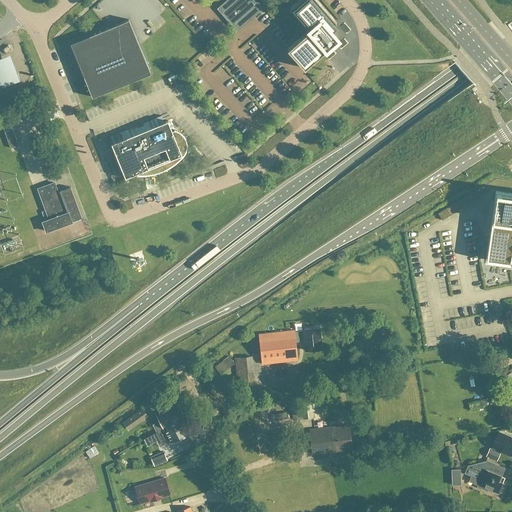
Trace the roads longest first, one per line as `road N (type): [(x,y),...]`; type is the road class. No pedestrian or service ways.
road 1 (trunk): [(0,438),(256,233),(511,45)]
road 2 (trunk): [(0,456),(153,347),(281,278),(511,127)]
road 3 (trunk): [(511,32),(140,309)]
road 4 (unclassified): [(114,218),(259,170),(351,90),(365,43),(344,0)]
road 5 (track): [(202,405),(344,370),(445,357)]
road 6 (unknown): [(76,136),(161,99),(198,117),(243,176)]
road 7 (unclassified): [(33,29),(114,218)]
road 8 (trunk): [(140,309),(0,424)]
road 9 (trunk): [(140,309),(52,364),(0,377)]
road 10 (residential): [(242,511),(186,373)]
road 11 (primary): [(427,0),(511,95)]
